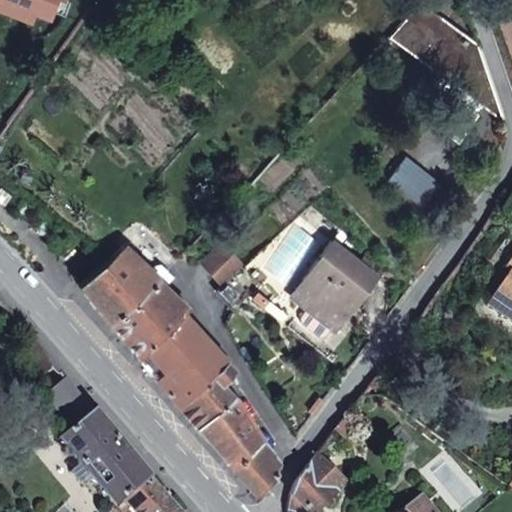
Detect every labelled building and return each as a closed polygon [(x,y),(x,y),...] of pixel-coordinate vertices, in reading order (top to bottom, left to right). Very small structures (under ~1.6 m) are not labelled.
[(449,23),(421,3),(393,32),(466,85),(456,98),(454,97),(434,126),(457,141),(474,117),(470,103),(494,95),(478,44),(449,23)] [(127,47),(90,5),(82,16),(118,56),(127,47)] [(405,162),(390,182),(422,206),(437,186),(405,162)] [(12,195),(3,188),(0,191),(0,199),(6,204),(12,195)] [(378,276),(332,240),(302,278),(316,289),(303,306),(306,308),(300,316),(301,322),(318,335),(323,335),(330,326),(335,330),(348,313),(344,309),(351,301),(355,305),(378,276)] [(245,265),(222,241),(201,261),(223,284),(245,265)] [(158,278),(123,245),(79,284),(110,323),(158,278)] [(245,265),(223,284),(216,290),(234,309),(261,283),(245,265)] [(511,271),(510,270),(509,271),(485,306),(511,324),(511,271)] [(187,306),(158,278),(110,323),(137,355),(149,343),(182,312),(187,306)] [(316,289),(302,278),(289,295),(303,306),(316,289)] [(355,305),(351,301),(344,309),(348,313),(355,305)] [(205,337),(182,312),(149,343),(137,355),(153,375),(179,406),(203,382),(210,375),(217,368),(225,360),(205,337)] [(233,395),(220,382),(233,368),(225,360),(217,368),(210,375),(203,382),(179,406),(196,426),(227,400),(233,395)] [(262,439),(233,395),(227,400),(196,426),(230,465),(262,439)] [(147,478),(92,410),(57,438),(79,465),(80,467),(91,480),(112,507),(123,498),(147,478)] [(278,462),(262,439),(230,465),(255,495),(269,491),(278,471),(273,466),(278,462)] [(313,511),(343,483),(315,454),(294,482),(290,492),(286,510),(292,511),(313,511)] [(80,467),(79,465),(71,472),(82,486),(91,480),(80,467)] [(177,511),(147,478),(123,498),(136,511),(177,511)] [(435,511),(422,496),(401,511),(435,511)] [(136,511),(123,498),(112,507),(116,511),(136,511)]
